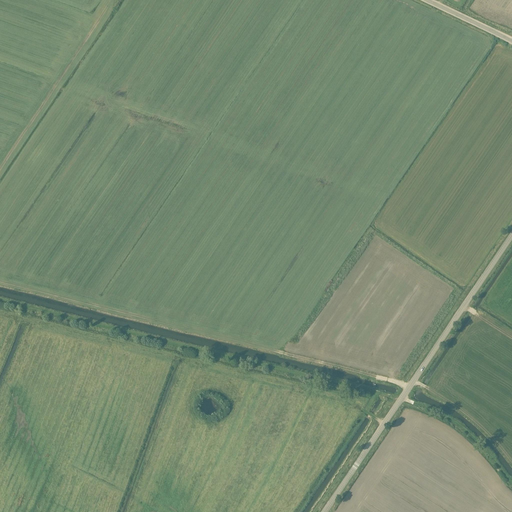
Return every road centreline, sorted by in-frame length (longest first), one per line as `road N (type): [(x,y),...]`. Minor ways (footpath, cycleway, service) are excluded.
road 1 (track): [(511,483),(440,413),(0,300)]
road 2 (tertiary): [(324,511),(511,234)]
